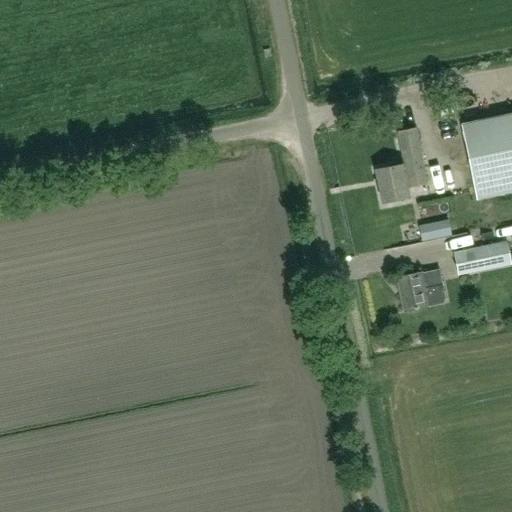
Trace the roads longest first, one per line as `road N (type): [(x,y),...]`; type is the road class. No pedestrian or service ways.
road 1 (unclassified): [(376,511),(294,112)]
road 2 (unclassified): [(0,175),(294,112)]
road 3 (track): [(511,70),(294,112)]
